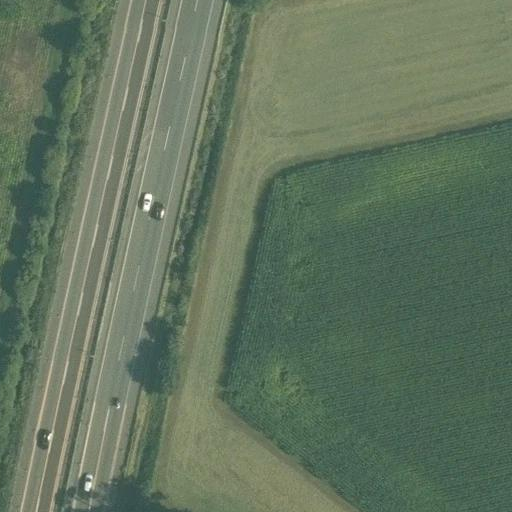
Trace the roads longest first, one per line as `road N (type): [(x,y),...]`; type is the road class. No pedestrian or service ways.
road 1 (motorway): [(83,511),(199,0)]
road 2 (motorway): [(149,0),(38,511)]
